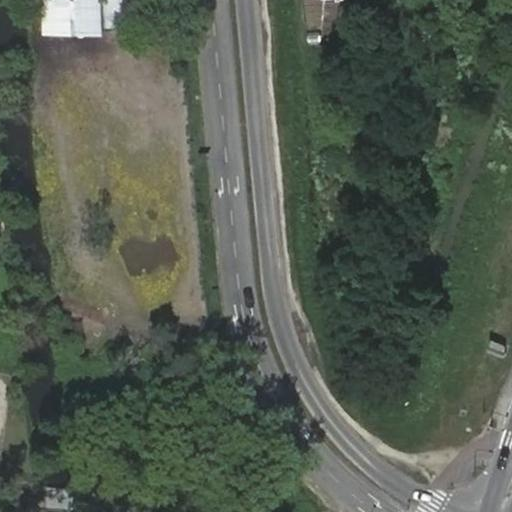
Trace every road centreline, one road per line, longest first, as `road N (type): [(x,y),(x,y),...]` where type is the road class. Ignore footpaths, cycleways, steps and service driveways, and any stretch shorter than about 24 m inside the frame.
road 1 (tertiary): [(443,511),(357,456),(323,419),(285,345),(272,292),(245,0)]
road 2 (tertiary): [(212,0),(240,294),(254,353),(296,436),(380,511)]
